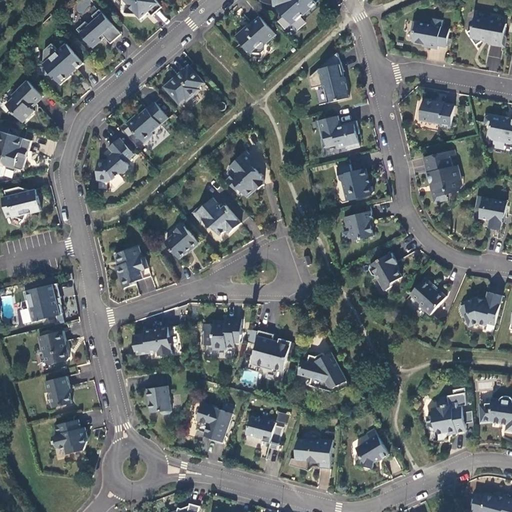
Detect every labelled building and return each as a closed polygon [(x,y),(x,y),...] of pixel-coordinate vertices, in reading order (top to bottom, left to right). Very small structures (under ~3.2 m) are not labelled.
[(163,7),(156,0),(123,0),(125,1),(124,14),(137,15),(141,20),(149,12),(153,16),(163,7)] [(274,0),(274,6),(277,6),(292,24),(317,3),(314,0),(274,0)] [(95,6),(90,10),(94,15),(99,11),(95,6)] [(96,20),(90,26),(86,22),(77,29),(93,48),(102,40),(100,38),(103,35),(106,37),(111,44),(122,34),(100,10),(99,11),(94,15),(93,16),(96,20)] [(505,34),(507,24),(498,22),(499,18),(491,16),(488,19),(487,20),(475,18),(473,29),(468,33),(477,45),(485,40),(490,41),(490,43),(505,46),(507,37),(505,34)] [(277,35),(261,17),(251,25),(252,26),(248,30),(245,29),(243,31),(236,36),(244,44),(249,45),(248,52),(261,53),(261,44),(266,45),(277,35)] [(442,27),(443,20),(433,18),(432,25),(414,21),(412,32),(415,32),(413,42),(429,45),(429,48),(438,49),(439,46),(447,48),(450,29),(442,27)] [(84,63),(67,44),(47,61),(46,75),(53,76),(62,85),(72,76),(72,74),(84,63)] [(344,72),(345,72),(338,53),(325,65),(326,68),(320,69),(310,78),(312,88),(324,86),(328,103),(350,98),(345,77),(342,78),(341,73),(344,72)] [(190,66),(166,87),(180,104),(186,99),(188,101),(201,89),(199,88),(205,83),(190,66)] [(44,96),(29,81),(15,95),(15,98),(7,105),(24,122),(35,111),(32,108),(44,96)] [(455,106),(424,100),(420,120),(441,124),(440,126),(451,128),(455,106)] [(145,143),(154,135),(153,133),(169,118),(155,102),(136,119),(135,117),(128,123),(145,143)] [(511,118),(511,119),(511,120),(488,116),(486,117),(485,123),(487,125),(492,126),(490,136),(492,139),(511,142),(511,118)] [(336,117),(319,121),(323,138),(325,137),(328,147),(338,145),(338,149),(348,146),(349,150),(361,147),(358,135),(361,134),(357,121),(345,124),(346,126),(339,128),(336,117)] [(25,138),(0,130),(0,154),(2,155),(4,158),(3,162),(5,165),(15,168),(18,159),(17,157),(19,149),(21,149),(25,138)] [(135,154),(121,138),(110,148),(114,154),(107,161),(99,160),(98,181),(110,182),(120,174),(124,174),(129,169),(130,165),(126,162),(135,154)] [(451,156),(449,151),(424,157),(431,185),(434,185),(435,189),(433,192),(436,203),(448,200),(447,195),(459,192),(456,180),(462,179),(460,169),(456,155),(451,156)] [(248,152),(230,168),(235,174),(228,180),(237,191),(240,188),(247,196),(255,189),(259,190),(265,185),(265,181),(263,179),(264,176),(260,172),(259,173),(256,171),(260,166),(248,152)] [(350,165),(338,168),(341,181),(344,182),(347,192),(353,190),(356,192),(357,199),(373,195),(375,192),(373,187),(370,185),(370,184),(369,184),(367,177),(369,177),(366,168),(352,172),(350,165)] [(18,188),(6,191),(7,197),(3,198),(7,214),(24,221),(28,214),(42,210),(39,196),(37,196),(36,190),(31,191),(20,187),(18,188)] [(353,190),(347,192),(349,201),(357,199),(356,192),(353,190)] [(505,217),(508,202),(479,197),(477,207),(483,208),(481,218),(491,220),(490,227),(502,230),(504,217),(505,217)] [(214,200),(197,215),(211,230),(214,230),(221,237),(227,232),(230,235),(242,225),(227,207),(223,210),(214,200)] [(371,211),(345,217),(347,228),(351,227),(355,241),(375,236),(371,221),(374,221),(371,211)] [(199,243),(183,224),(176,231),(178,233),(167,243),(180,258),(191,248),(192,249),(199,243)] [(139,246),(116,254),(120,266),(118,266),(119,270),(121,270),(122,273),(120,274),(125,288),(136,284),(136,282),(144,279),(142,271),(149,268),(146,257),(143,258),(139,246)] [(398,263),(392,253),(371,265),(370,270),(373,275),(378,277),(386,291),(393,287),(394,282),(403,277),(396,264),(398,263)] [(312,265),(309,256),(304,257),(307,266),(312,265)] [(427,278),(411,295),(421,304),(421,306),(431,315),(448,297),(440,289),(438,291),(433,286),(435,285),(427,278)] [(58,283),(25,292),(27,301),(30,300),(32,308),(30,308),(33,322),(38,321),(39,322),(42,321),(42,320),(64,314),(61,304),(59,305),(58,299),(62,298),(58,283)] [(504,296),(489,292),(487,301),(486,303),(480,301),(481,299),(477,298),(466,302),(470,314),(465,315),(470,326),(479,323),(488,326),(489,323),(496,325),(504,296)] [(243,335),(243,319),(227,319),(227,324),(222,324),(223,321),(214,321),(214,324),(202,324),(202,331),(205,331),(205,345),(214,345),(214,349),(227,349),(227,347),(235,347),(235,343),(240,343),(243,335)] [(171,337),(169,327),(146,331),(147,333),(135,335),(137,351),(141,351),(142,355),(159,352),(160,355),(173,353),(172,343),(169,344),(168,338),(171,337)] [(64,331),(39,337),(43,352),(46,353),(48,363),(51,365),(69,361),(71,358),(69,350),(66,349),(64,342),(67,341),(64,331)] [(276,336),(260,332),(256,350),(258,351),(254,364),(256,367),(275,372),(275,369),(286,372),(290,355),(293,344),(294,343),(281,340),(280,344),(274,342),(276,336)] [(350,386),(332,353),(325,356),(324,353),(316,357),(310,355),(308,362),(303,360),(299,374),(313,378),(311,386),(334,392),(341,391),(350,386)] [(68,376),(46,382),(49,394),(52,396),(55,408),(73,403),(70,393),(71,393),(68,376)] [(173,411),(169,386),(148,389),(148,390),(147,392),(148,397),(149,398),(150,403),(152,404),(152,408),(151,410),(152,413),(162,411),(163,413),(165,415),(171,414),(173,411)] [(511,398),(510,396),(506,396),(503,397),(500,399),(492,398),(492,403),(480,404),(482,423),(492,422),(508,424),(507,431),(511,431),(511,398)] [(233,414),(203,403),(198,420),(200,421),(197,430),(206,433),(205,436),(215,439),(214,441),(223,444),(233,414)] [(444,407),(438,408),(439,414),(434,415),(428,416),(430,426),(436,428),(438,439),(446,437),(450,432),(457,431),(457,433),(467,431),(462,405),(453,407),(453,405),(448,406),(447,405),(443,405),(444,407)] [(277,423),(252,416),(247,435),(264,439),(263,441),(271,443),(270,448),(278,450),(284,428),(277,426),(277,423)] [(78,420),(57,425),(59,434),(56,435),(55,438),(55,441),(55,444),(56,444),(57,447),(60,449),(67,447),(68,454),(85,450),(88,442),(87,436),(84,437),(82,429),(81,429),(78,420)] [(390,454),(375,429),(368,434),(370,438),(370,441),(357,448),(363,459),(362,467),(373,470),(375,462),(381,458),(382,460),(390,454)] [(305,460),(307,440),(299,439),(298,442),(296,459),(293,458),(290,465),(310,471),(315,467),(320,467),(321,462),(305,460)] [(322,441),(307,440),(305,460),(321,462),(320,467),(320,468),(331,469),(334,440),(322,439),(322,441)] [(511,511),(511,500),(508,499),(507,502),(498,499),(487,496),(487,498),(478,496),(477,499),(475,500),(473,506),(475,509),(474,511),(511,511)] [(178,510),(173,511),(199,511),(201,506),(191,503),(190,506),(182,509),(179,508),(178,510)]
